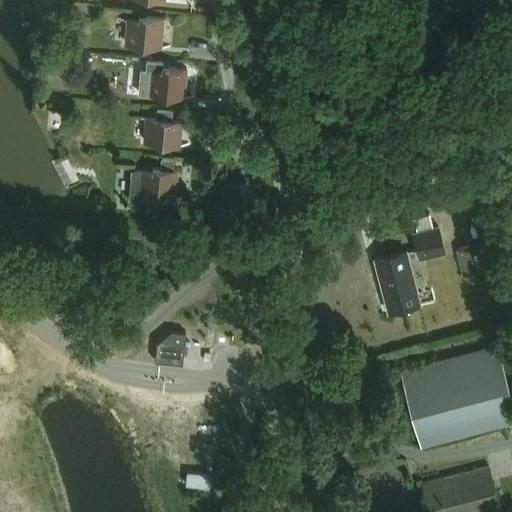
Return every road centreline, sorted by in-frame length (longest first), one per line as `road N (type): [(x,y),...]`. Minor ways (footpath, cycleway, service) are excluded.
road 1 (unclassified): [(269,511),(297,202),(272,0)]
road 2 (track): [(247,378),(146,368),(106,376),(0,455)]
